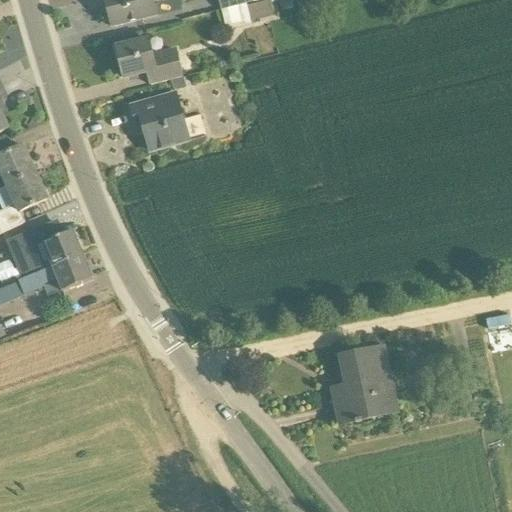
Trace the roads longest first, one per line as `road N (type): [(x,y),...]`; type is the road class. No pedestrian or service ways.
road 1 (unclassified): [(206,395),(128,274),(76,158),(28,0)]
road 2 (unclassified): [(341,511),(254,406),(206,395)]
road 3 (unclassified): [(292,511),(206,395)]
road 4 (track): [(206,395),(190,410),(239,503)]
